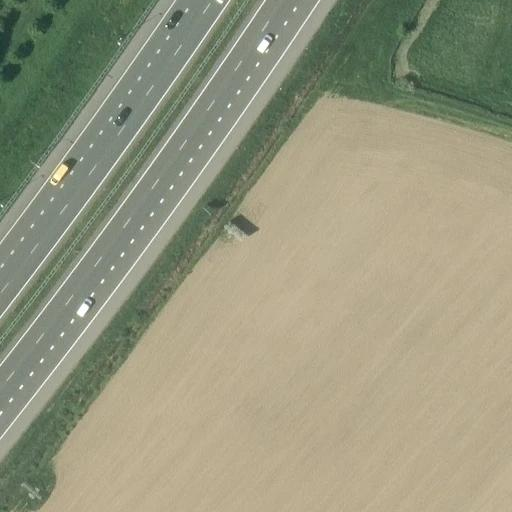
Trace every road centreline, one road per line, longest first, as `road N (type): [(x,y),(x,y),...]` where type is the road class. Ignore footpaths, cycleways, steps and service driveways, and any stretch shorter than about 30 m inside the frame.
road 1 (motorway): [(0,386),(282,0)]
road 2 (motorway): [(211,0),(0,290)]
